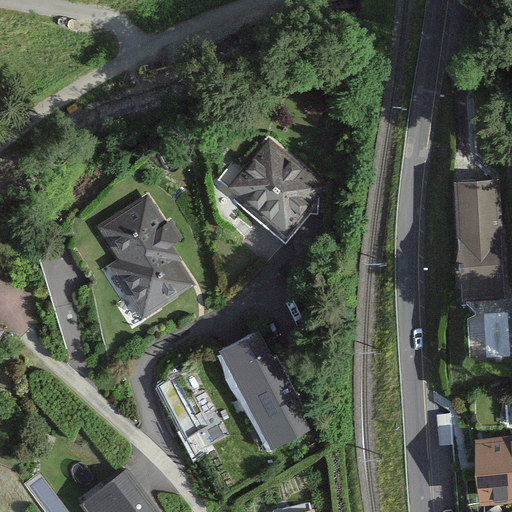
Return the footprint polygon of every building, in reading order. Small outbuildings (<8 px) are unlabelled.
[(273,133),(227,190),(290,240),(336,183),(273,133)] [(502,177),(457,179),(462,299),(507,297),(502,177)] [(154,195),(102,228),(122,259),(110,267),(143,319),(197,285),(182,261),(186,259),(177,244),(183,240),(154,195)] [(262,328),(221,349),(271,447),(313,425),(262,328)] [(511,438),(482,440),(486,499),(511,497),(511,438)] [(161,511),(130,469),(83,503),(89,511),(161,511)]
